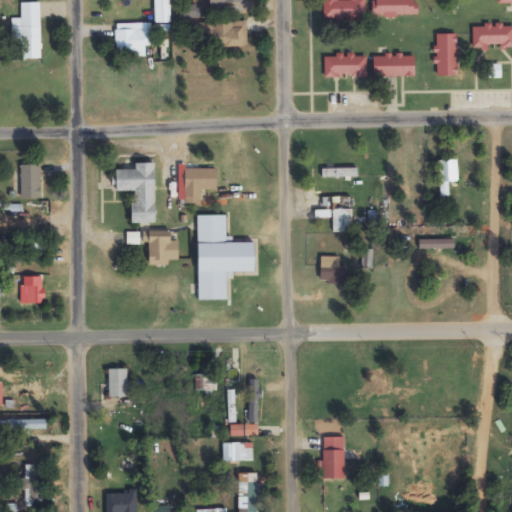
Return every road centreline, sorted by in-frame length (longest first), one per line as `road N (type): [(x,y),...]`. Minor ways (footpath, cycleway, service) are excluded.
road 1 (residential): [(511,327),(0,338)]
road 2 (residential): [(79,511),(88,0)]
road 3 (residential): [(511,121),(0,129)]
road 4 (residential): [(289,511),(282,0)]
road 5 (residential): [(492,122),(476,511)]
